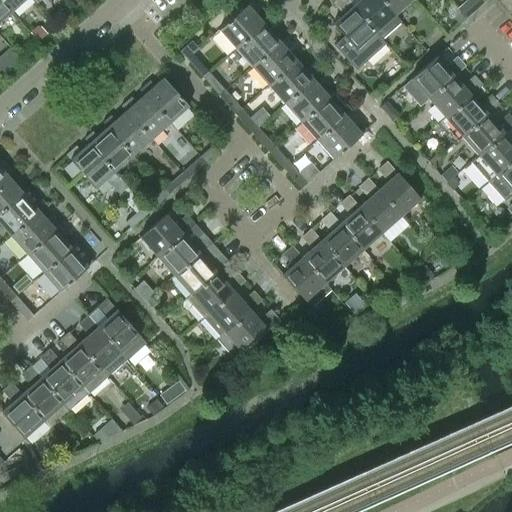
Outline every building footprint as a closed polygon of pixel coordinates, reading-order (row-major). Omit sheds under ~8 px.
[(0,0),(11,11),(24,0),(0,0)] [(0,0),(0,21),(11,11),(0,0)] [(333,23),(332,23),(344,36),(334,45),(356,70),(385,44),(381,40),(382,39),(352,6),(347,0),(337,0),(334,3),(343,14),(333,22),(333,23)] [(401,22),(395,15),(394,15),(381,0),(358,0),(352,6),(382,39),(400,23),(401,23),(401,22)] [(395,15),(411,0),(381,0),(394,15),(395,15)] [(462,3),(457,8),(466,18),(471,13),(462,3)] [(263,24),(264,24),(269,20),(263,14),(258,18),(247,6),(248,5),(247,4),(218,30),(219,31),(235,49),(263,24)] [(459,12),(453,17),(458,23),(464,17),(459,12)] [(275,36),(264,24),(263,24),(235,49),(251,67),(280,42),(285,38),(280,32),(275,36)] [(296,60),(296,61),(301,56),(296,50),(291,55),(280,42),(251,67),(267,85),(296,60)] [(410,79),(403,86),(420,105),(427,98),(453,75),(463,66),(464,66),(456,57),(445,66),(437,56),(436,56),(436,55),(410,79)] [(189,63),(202,78),(208,72),(195,57),(189,63)] [(312,78),(313,79),(317,74),(312,69),(307,73),(296,61),(296,60),(267,85),(284,104),(312,78)] [(462,85),(453,75),(427,98),(444,117),(470,94),(480,85),(472,76),(462,85)] [(205,81),(219,96),(225,91),(211,76),(205,81)] [(139,89),(143,94),(144,94),(169,122),(187,107),(188,106),(162,77),(161,78),(162,78),(149,89),(145,84),(139,89)] [(329,97),(334,93),(329,87),(324,91),(313,79),(312,78),(284,104),(300,122),(329,97)] [(329,97),(300,122),(316,140),(345,115),(350,111),(334,93),(329,97)] [(144,94),(143,94),(135,101),(133,99),(128,99),(121,106),(125,111),(125,110),(151,139),(169,122),(144,94)] [(222,99),(235,114),(241,109),(228,94),(222,99)] [(454,143),(461,137),(461,136),(487,113),(497,104),(489,95),(479,104),(470,94),(444,117),(436,123),(437,124),(453,142),(454,143)] [(380,107),(385,112),(392,107),(387,101),(380,107)] [(132,155),(151,139),(125,110),(125,111),(112,122),(108,117),(102,122),(107,127),(107,126),(132,155)] [(238,118),(251,132),(257,127),(244,112),(238,118)] [(461,137),(477,155),(478,155),(504,132),(511,124),(511,120),(506,114),(496,123),(487,113),(461,136),(461,137)] [(345,115),(316,140),(332,158),(333,159),(366,129),(361,124),(356,128),(345,115)] [(84,138),(88,143),(89,143),(114,171),(132,155),(107,126),(107,127),(94,138),(90,133),(84,138)] [(254,136),(268,151),(274,145),(260,131),(254,136)] [(511,141),(504,132),(478,155),(477,155),(470,162),(471,162),(487,180),(487,181),(495,175),(494,174),(511,158),(511,141)] [(71,149),(65,154),(95,188),(96,188),(96,187),(105,178),(119,194),(127,186),(114,171),(89,143),(88,143),(76,154),(71,149)] [(214,144),(199,157),(204,163),(219,150),(214,144)] [(271,154),(284,169),(290,164),(277,149),(271,154)] [(495,175),(487,181),(504,200),(511,194),(511,193),(511,158),(494,174),(495,175)] [(186,179),(201,166),(196,160),(181,173),(186,179)] [(377,189),(400,216),(419,198),(386,161),(385,162),(386,163),(378,170),(387,181),(377,189)] [(0,179),(6,174),(11,170),(6,164),(1,169),(0,167),(0,179)] [(287,173),(301,188),(307,183),(293,168),(287,173)] [(6,174),(0,179),(0,211),(22,192),(23,193),(27,188),(22,183),(17,187),(6,174)] [(177,176),(162,189),(168,195),(183,182),(177,176)] [(368,197),(358,206),(381,232),(400,216),(377,189),(368,179),(359,187),(368,197)] [(22,192),(0,211),(0,224),(10,236),(39,211),(44,207),(39,201),(27,188),(23,193),(22,192)] [(159,192),(144,206),(149,212),(164,198),(159,192)] [(349,214),(339,223),(362,249),(381,232),(358,206),(349,196),(340,204),(349,214)] [(130,228),(145,215),(140,209),(125,222),(130,228)] [(39,211),(10,236),(26,254),(55,229),(60,225),(55,219),(50,224),(39,211)] [(330,231),(320,240),(343,266),(362,249),(339,223),(330,213),(321,221),(330,231)] [(156,257),(183,233),(193,224),(185,215),(175,224),(165,214),(139,237),(156,257)] [(71,248),(76,244),(76,243),(70,236),(65,236),(63,238),(55,229),(26,254),(42,273),(71,247),(71,248)] [(324,283),(343,266),(320,240),(311,229),(302,238),(311,248),(301,257),(324,283)] [(191,243),(183,233),(156,257),(173,276),(207,246),(210,243),(202,234),(191,243)] [(92,262),(76,244),(71,248),(71,247),(42,273),(58,291),(59,292),(92,262)] [(190,295),(216,271),(227,262),(219,253),(216,256),(207,246),(173,276),(190,294),(190,295)] [(331,290),(324,283),(301,257),(292,246),(283,254),(292,265),(281,274),(304,300),(305,300),(311,308),(312,307),(330,290),(330,291),(331,290)] [(225,281),(216,271),(190,295),(190,294),(182,301),(183,302),(187,298),(203,317),(199,320),(233,290),(244,281),(235,272),(225,281)] [(21,278),(9,289),(15,295),(27,285),(21,278)] [(3,281),(0,283),(0,290),(10,301),(16,296),(15,295),(9,289),(3,281)] [(216,339),(250,309),(260,300),(252,291),(242,300),(233,290),(199,320),(200,321),(203,317),(220,336),(216,339)] [(154,294),(148,299),(153,305),(159,300),(154,294)] [(107,318),(97,326),(126,360),(127,360),(126,359),(144,343),(145,344),(145,343),(139,336),(116,309),(106,298),(105,299),(106,300),(97,307),(107,318)] [(19,300),(13,305),(27,320),(33,315),(19,300)] [(259,319),(250,309),(216,339),(233,358),(240,352),(278,319),(277,318),(276,318),(269,310),(259,319)] [(126,360),(97,326),(87,316),(78,324),(88,334),(78,343),(107,377),(108,377),(107,376),(126,360)] [(59,341),(56,344),(65,354),(59,360),(88,394),(89,393),(88,393),(107,377),(78,343),(69,333),(68,333),(59,341)] [(88,394),(59,360),(49,350),(40,358),(49,368),(40,377),(69,411),(70,410),(69,410),(88,394)] [(21,394),(50,427),(51,427),(50,427),(69,410),(69,411),(40,377),(30,366),(21,374),(30,385),(21,394)] [(178,381),(160,394),(166,403),(184,390),(178,381)] [(50,427),(21,394),(11,383),(2,391),(11,402),(1,411),(24,437),(31,445),(32,444),(31,444),(50,427),(50,428),(50,427)] [(156,399),(147,407),(152,414),(162,406),(156,399)] [(22,454),(10,459),(19,478),(30,472),(22,454)]
